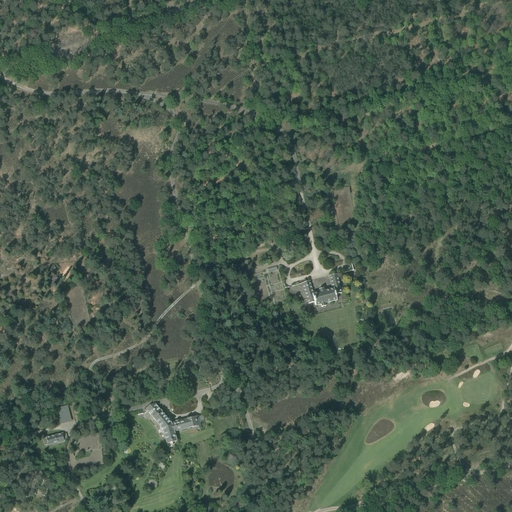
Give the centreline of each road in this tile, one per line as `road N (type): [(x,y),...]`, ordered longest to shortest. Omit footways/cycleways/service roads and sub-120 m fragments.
road 1 (track): [(0,402),(87,381),(92,364),(143,340),(198,281)]
road 2 (track): [(0,73),(204,0)]
road 3 (track): [(329,511),(511,465)]
road 4 (track): [(468,475),(450,441),(460,427),(494,417),(511,345)]
road 5 (unknown): [(296,180),(178,207)]
